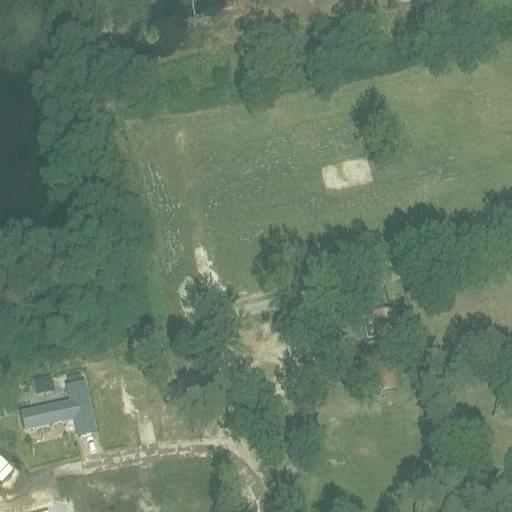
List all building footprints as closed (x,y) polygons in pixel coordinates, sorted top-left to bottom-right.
[(403,312),(390,315),(395,336),(408,333),(403,312)] [(375,319),(362,322),(367,343),(380,340),(375,319)] [(393,390),(385,367),(370,373),(378,396),(393,390)] [(34,396),(54,393),(53,378),(32,380),(34,396)] [(72,407),(21,418),(24,432),(75,421),(79,438),(81,438),(82,440),(90,438),(91,436),(93,435),(82,386),(68,389),(72,407)] [(0,461),(0,486),(1,488),(14,474),(0,461)] [(123,476),(69,488),(74,511),(143,511),(139,494),(127,497),(123,476)]
